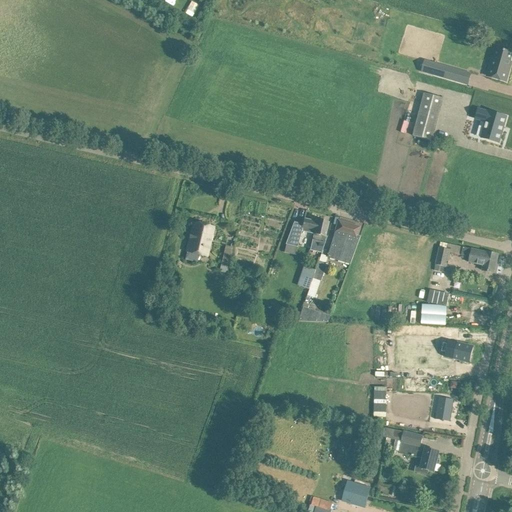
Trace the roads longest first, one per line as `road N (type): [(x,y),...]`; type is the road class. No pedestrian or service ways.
road 1 (residential): [(511,247),(0,127)]
road 2 (residential): [(465,467),(511,261)]
road 3 (tertiary): [(482,471),(511,330)]
